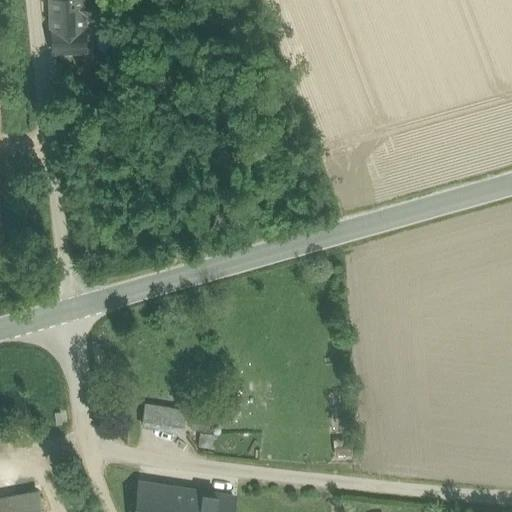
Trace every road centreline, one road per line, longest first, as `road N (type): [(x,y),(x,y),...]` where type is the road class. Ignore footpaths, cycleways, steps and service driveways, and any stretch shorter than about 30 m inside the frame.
road 1 (residential): [(511,500),(88,449),(66,309)]
road 2 (tertiary): [(511,184),(66,309)]
road 3 (track): [(66,309),(39,0)]
